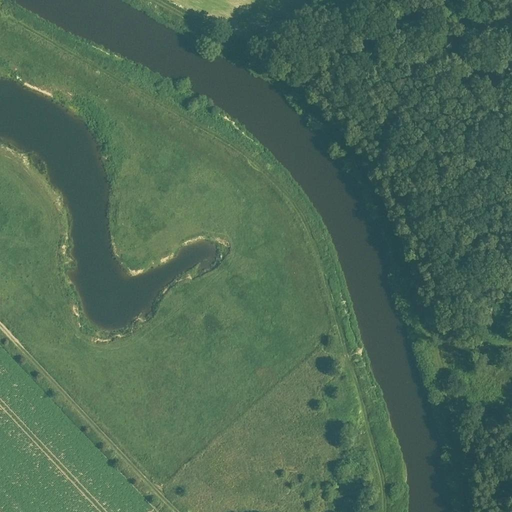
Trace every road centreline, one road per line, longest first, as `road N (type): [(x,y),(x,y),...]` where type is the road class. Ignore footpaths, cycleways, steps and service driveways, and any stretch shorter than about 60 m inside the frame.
road 1 (track): [(382,511),(385,492),(317,253),(281,191),(242,153),(0,13)]
road 2 (track): [(0,321),(181,511)]
